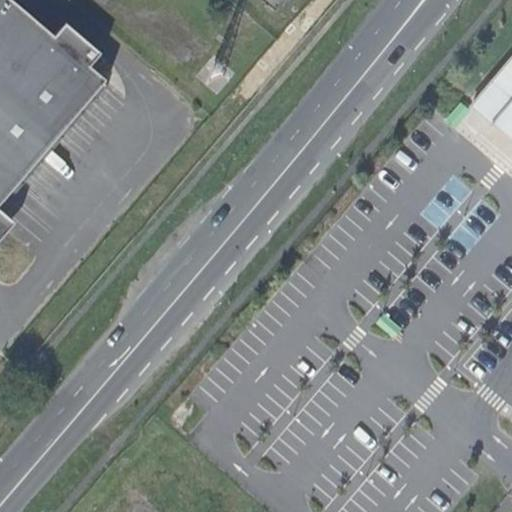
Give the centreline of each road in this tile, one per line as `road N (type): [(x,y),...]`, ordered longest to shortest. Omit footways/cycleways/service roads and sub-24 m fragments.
road 1 (primary): [(352,90),(0,504)]
road 2 (primary): [(352,90),(437,0)]
